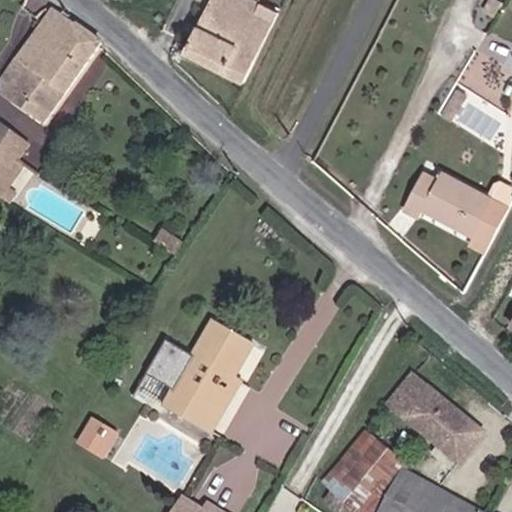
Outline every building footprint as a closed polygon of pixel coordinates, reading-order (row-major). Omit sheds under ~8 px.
[(186,56),(247,85),(282,13),(255,0),(216,0),(203,28),(200,26),(186,56)] [(104,40),(57,7),(0,88),(0,92),(46,125),(104,40)] [(511,169),(511,117),(507,114),(484,152),(511,169)] [(0,175),(7,180),(31,145),(0,123),(0,175)] [(424,173),(403,212),(417,220),(420,213),(472,241),(471,245),(487,254),(511,208),(511,182),(506,179),(500,181),(493,195),(443,168),(437,180),(424,173)] [(181,417),(212,435),(234,396),(228,393),(236,380),(242,384),(260,352),(217,329),(196,367),(169,351),(151,381),(178,397),(189,403),(181,417)] [(489,432),(415,370),(386,405),(460,468),(489,432)] [(234,396),(212,435),(219,439),(248,387),(242,384),(236,380),(228,393),(234,396)] [(170,411),(181,417),(189,403),(178,397),(170,411)] [(106,466),(115,451),(110,448),(113,441),(101,434),(89,457),(106,466)] [(483,511),(415,475),(373,435),(320,490),(328,495),(320,507),(328,511),(483,511)] [(328,439),(299,479),(309,485),(338,447),(328,439)] [(113,470),(125,448),(113,441),(110,448),(115,451),(106,466),(113,470)]
